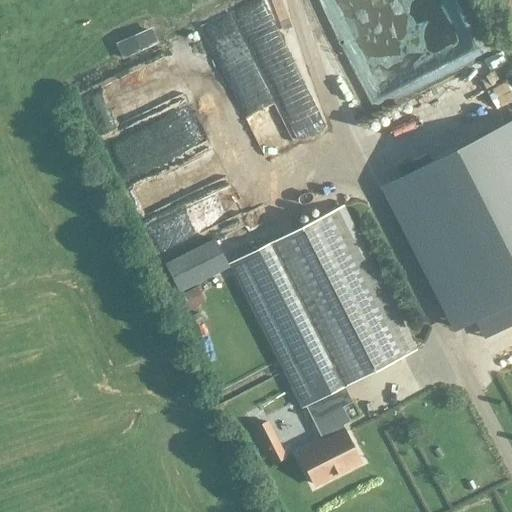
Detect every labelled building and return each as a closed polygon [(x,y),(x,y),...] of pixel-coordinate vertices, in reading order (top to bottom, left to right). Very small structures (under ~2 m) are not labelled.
[(122,60),(158,44),(151,28),(115,44),(122,60)] [(181,93),(128,109),(133,127),(170,116),(168,109),(185,104),(181,93)] [(511,120),(385,185),(458,328),(475,320),(485,339),(511,325),(511,120)] [(156,126),(125,142),(131,152),(161,136),(156,126)] [(118,174),(133,208),(167,193),(180,220),(198,212),(194,204),(206,199),(203,192),(224,183),(215,164),(205,168),(193,141),(118,174)] [(166,203),(139,215),(150,240),(177,229),(166,203)] [(342,206),(234,260),(307,405),(345,386),(415,350),(342,206)] [(186,239),(155,255),(165,275),(196,258),(186,239)] [(187,310),(204,301),(196,286),(179,296),(187,310)] [(194,326),(203,321),(198,312),(189,316),(194,326)] [(295,388),(266,402),(281,433),(310,419),(295,388)] [(350,420),(342,405),(330,411),(314,419),(325,440),(300,453),(315,483),(360,460),(345,430),(344,430),(341,424),(350,420)] [(267,421),(254,428),(272,463),(285,456),(267,421)] [(437,448),(433,451),(438,458),(442,455),(437,448)] [(471,481),(465,484),(469,492),(475,489),(471,481)]
